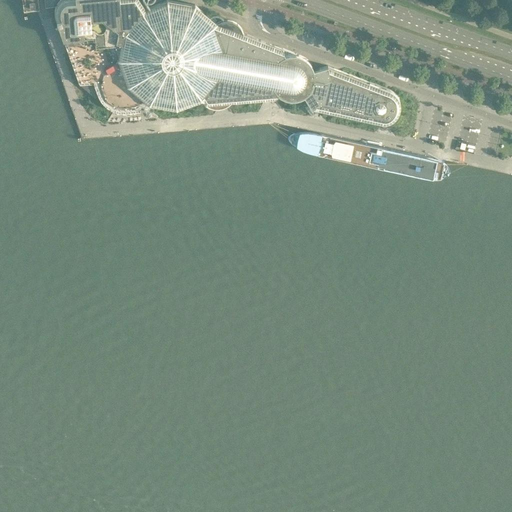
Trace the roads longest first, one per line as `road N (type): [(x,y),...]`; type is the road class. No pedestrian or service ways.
road 1 (unclassified): [(280,38),(511,125)]
road 2 (primary): [(300,0),(511,77)]
road 3 (primary): [(511,53),(366,0)]
